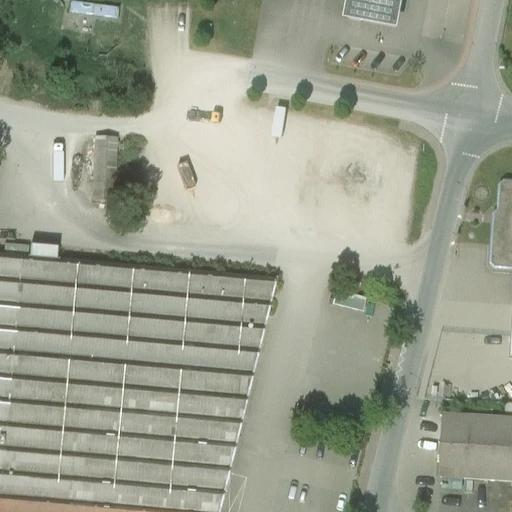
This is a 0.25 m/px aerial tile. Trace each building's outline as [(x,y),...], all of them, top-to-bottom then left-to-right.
[(347,0),(343,25),(401,36),(407,0),(347,0)] [(115,141),(99,140),(96,190),(112,191),(115,141)] [(511,186),(506,186),(503,189),(500,225),(496,225),(493,264),(496,267),(511,268),(511,186)] [(96,190),(93,190),(93,202),(112,203),(112,191),(96,190)] [(0,511),(218,511),(275,281),(0,256),(0,511)] [(511,421),(444,418),(440,479),(511,483),(511,421)]
